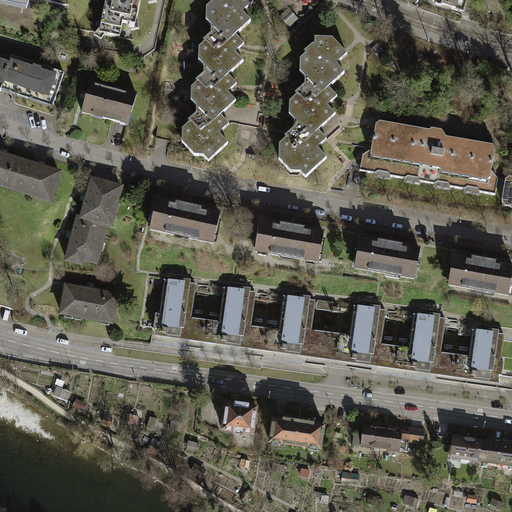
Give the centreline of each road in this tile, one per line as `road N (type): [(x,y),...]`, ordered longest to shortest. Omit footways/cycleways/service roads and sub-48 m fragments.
road 1 (tertiary): [(0,338),(511,416)]
road 2 (residential): [(511,239),(140,167)]
road 3 (track): [(238,511),(0,371)]
road 4 (unclassified): [(511,48),(364,0)]
road 5 (residential): [(0,125),(140,167)]
